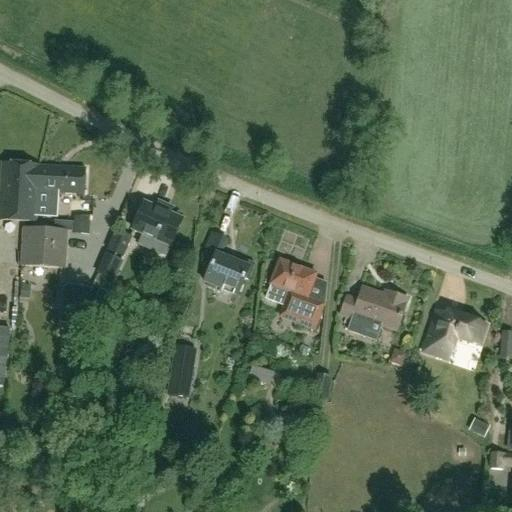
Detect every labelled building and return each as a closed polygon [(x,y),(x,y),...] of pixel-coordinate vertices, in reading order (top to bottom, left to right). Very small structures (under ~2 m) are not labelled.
[(85,171),(39,168),(2,165),(0,197),(0,221),(36,223),(38,194),(83,197),(85,171)] [(156,210),(144,205),(133,231),(142,235),(138,246),(167,258),(171,247),(182,221),(170,216),(173,210),(159,204),(156,210)] [(21,267),(65,270),(67,233),(23,230),(21,267)] [(203,259),(212,263),(204,284),(238,298),(245,281),(249,282),(255,266),(238,259),(236,264),(219,257),(226,240),(213,235),(203,259)] [(314,331),(323,306),(307,300),(315,279),(316,276),(280,262),(271,286),(272,287),(267,300),(284,307),(280,318),(294,323),(314,331)] [(367,340),(373,323),(396,332),(408,300),(386,292),(384,297),(362,289),(358,302),(347,298),(340,317),(351,321),(347,332),(367,340)] [(447,363),(455,339),(480,346),(486,326),(448,314),(448,317),(438,314),(424,357),(447,363)] [(511,361),(511,334),(502,333),(500,360),(511,361)] [(187,399),(195,351),(176,348),(168,396),(187,399)] [(132,374),(114,369),(111,378),(105,376),(100,392),(124,400),(132,374)] [(317,376),(313,401),(328,404),(332,378),(317,376)] [(511,455),(503,454),(490,454),(489,471),(504,472),(505,468),(511,469),(511,455)]
